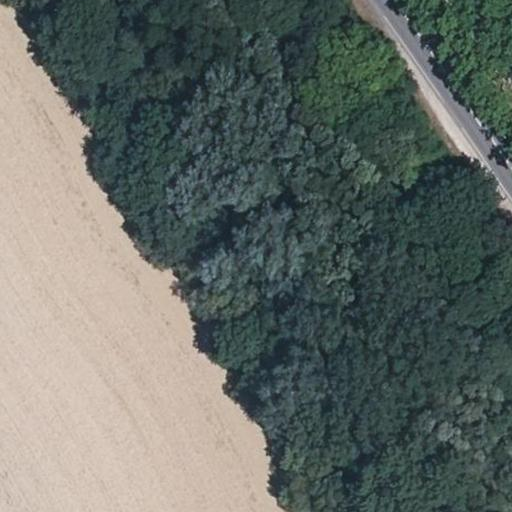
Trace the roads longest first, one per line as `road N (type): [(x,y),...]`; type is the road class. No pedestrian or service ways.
road 1 (secondary): [(391,0),(511,164)]
road 2 (residential): [(430,0),(511,121)]
